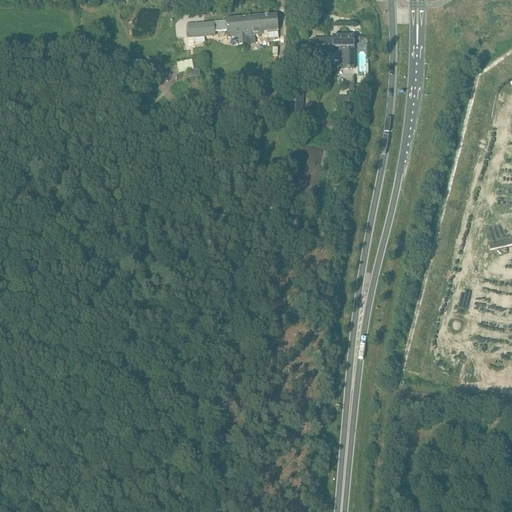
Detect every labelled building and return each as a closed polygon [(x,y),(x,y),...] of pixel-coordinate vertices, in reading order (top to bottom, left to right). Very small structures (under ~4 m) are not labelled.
[(188,39),(187,39),(187,43),(187,45),(188,45),(189,46),(193,46),(194,45),(194,44),(195,42),(194,38),(215,36),(214,32),(227,31),(228,39),(238,38),(239,46),(246,45),(246,37),(260,36),(260,33),(268,33),(268,40),(278,39),(277,32),(278,32),(277,15),(226,20),(226,22),(187,26),(188,39)] [(313,39),(313,52),(332,52),(332,48),(342,48),(342,66),(343,71),(354,71),(354,37),(332,38),(332,39),(313,39)] [(204,57),(199,58),(192,59),(192,60),(187,62),(186,59),(175,61),(176,64),(177,64),(179,74),(190,71),(192,80),(201,78),(199,70),(206,69),(204,57)] [(302,119),(304,89),(290,88),(288,118),(302,119)] [(349,98),(336,98),(335,108),(349,108),(349,98)] [(511,232),(511,222),(489,221),(489,231),(511,232)]
